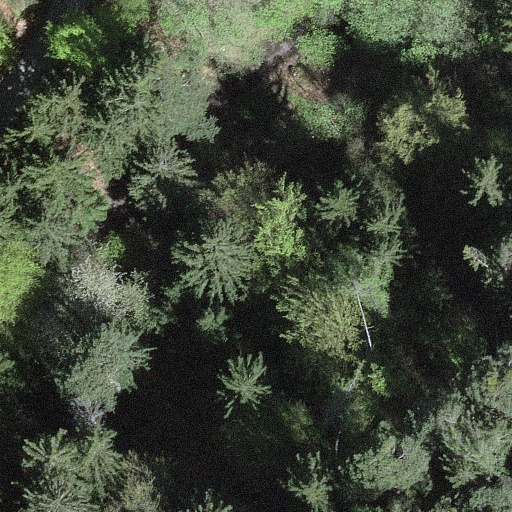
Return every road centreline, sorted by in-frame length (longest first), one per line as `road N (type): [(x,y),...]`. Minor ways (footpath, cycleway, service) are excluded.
road 1 (track): [(0,390),(303,110),(497,0)]
road 2 (unclassified): [(0,113),(60,32),(71,0)]
